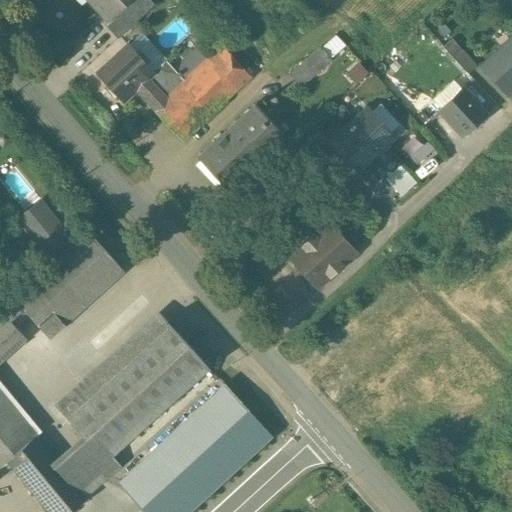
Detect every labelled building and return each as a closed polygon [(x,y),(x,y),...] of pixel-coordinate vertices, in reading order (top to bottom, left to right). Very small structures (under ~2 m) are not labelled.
[(104,6),(115,18),(133,2),(131,0),(89,0),(99,10),(104,6)] [(110,22),(109,24),(120,36),(154,4),(149,0),(131,0),(133,2),(115,18),(110,22)] [(99,10),(110,22),(115,18),(104,6),(99,10)] [(511,38),(480,67),(507,94),(511,89),(511,38)] [(452,40),(443,47),(467,74),(475,66),(452,40)] [(97,74),(122,101),(134,90),(154,72),(153,72),(128,45),(97,74)] [(152,109),(182,140),(226,100),(225,99),(250,77),(222,46),(183,81),(152,109)] [(320,48),(290,74),(300,85),(330,59),(320,48)] [(134,90),(152,109),(183,81),(165,60),(153,72),(154,72),(134,90)] [(356,61),(348,78),(360,84),(368,67),(356,61)] [(461,89),(438,109),(462,136),(486,114),(461,89)] [(330,142),(344,157),(356,170),(393,136),(367,108),(330,142)] [(252,109),(199,158),(226,188),(279,139),(252,109)] [(320,130),(311,138),(335,165),(344,157),(330,142),(320,130)] [(386,178),(403,196),(419,181),(402,163),(386,178)] [(327,222),(328,223),(347,205),(330,187),(303,211),(320,229),(327,222)] [(20,217),(44,255),(71,237),(47,200),(20,217)] [(289,256),(317,286),(354,252),(328,223),(327,222),(320,229),(289,256)] [(120,269),(86,231),(12,298),(43,334),(45,335),(76,307),(120,269)] [(511,248),(488,275),(511,297),(511,248)] [(428,291),(332,364),(373,417),(415,385),(443,422),(501,377),(476,345),(440,373),(428,356),(460,332),(428,291)] [(12,298),(0,308),(0,370),(43,334),(12,298)] [(143,313),(47,399),(62,415),(157,329),(143,313)] [(157,329),(62,415),(72,426),(88,443),(95,435),(113,454),(209,368),(166,320),(157,329)] [(0,374),(0,394),(34,435),(47,448),(56,440),(0,374)] [(150,511),(183,511),(271,434),(226,383),(119,477),(150,511)] [(0,394),(0,468),(9,462),(7,459),(34,435),(0,394)] [(56,440),(47,448),(83,493),(119,461),(113,454),(95,435),(88,443),(72,426),(56,440)] [(47,448),(34,435),(7,459),(9,462),(50,511),(69,511),(87,497),(83,493),(47,448)]
